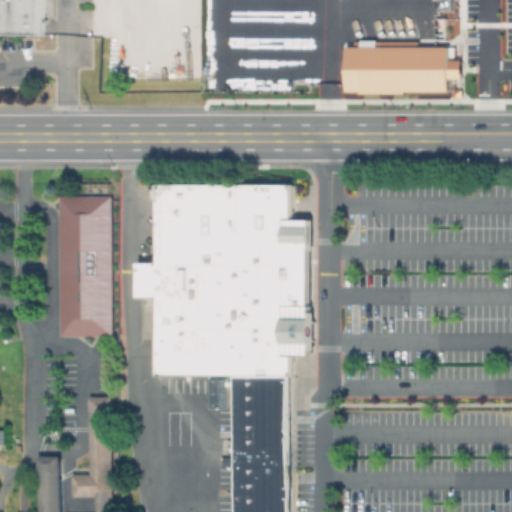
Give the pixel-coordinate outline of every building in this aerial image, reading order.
[(0,0),(46,0),(46,34),(0,34),(0,0)] [(365,44),(365,50),(380,50),(380,44),(395,45),(395,50),(399,50),(399,44),(422,45),(422,50),(453,51),(453,65),(459,65),(458,81),(453,81),(453,95),(350,93),(350,50),(357,50),(357,44),(365,44)] [(310,219),(293,219),(293,182),(146,182),(146,197),(159,197),(159,261),(139,261),(139,296),(159,296),(159,374),(209,374),(229,374),(236,374),(290,374),(293,374),(293,355),(312,355),(312,346),(314,346),(314,311),(310,311),(310,219)] [(115,195),(115,335),(63,335),(63,195),(115,195)] [(209,406),(229,406),(229,374),(209,374),(209,406)] [(236,447),(290,447),(290,374),(236,374),(236,410),(236,447)] [(115,399),(114,511),(42,511),(42,458),(65,458),(64,511),(95,511),(95,498),(75,498),(75,474),(93,474),(93,399),(115,399)] [(290,447),(236,447),(236,461),(290,461),(290,447)] [(290,476),(290,461),(236,461),(236,476),(290,476)] [(290,491),(290,476),(236,476),(236,491),(290,491)] [(290,506),(290,491),(236,491),(236,506),(290,506)]
